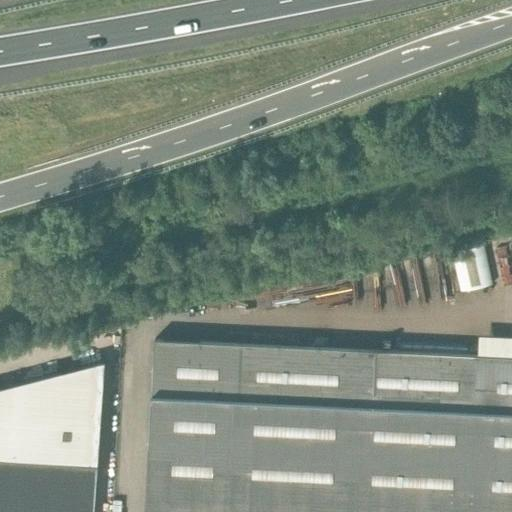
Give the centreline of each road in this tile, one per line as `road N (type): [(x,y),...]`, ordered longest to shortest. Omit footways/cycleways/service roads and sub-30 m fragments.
road 1 (motorway): [(0,197),(511,25)]
road 2 (motorway): [(0,53),(305,0)]
